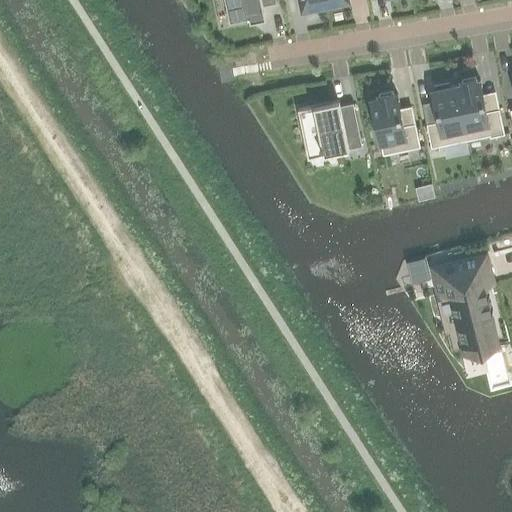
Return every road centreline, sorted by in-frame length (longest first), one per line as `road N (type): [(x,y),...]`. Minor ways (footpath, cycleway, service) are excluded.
road 1 (track): [(287,511),(0,64)]
road 2 (residential): [(257,61),(511,20)]
